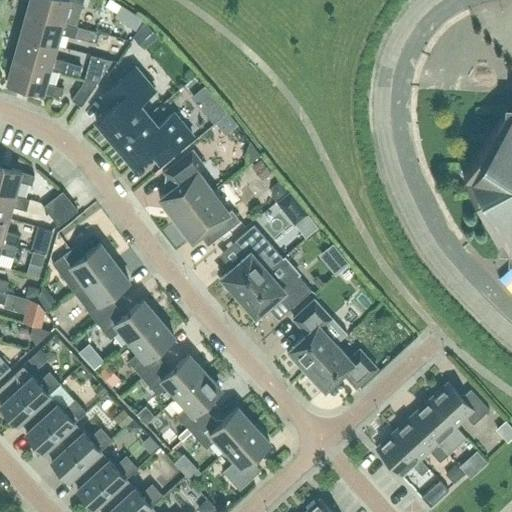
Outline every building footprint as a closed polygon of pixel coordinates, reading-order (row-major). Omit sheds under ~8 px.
[(25,0),(22,11),(25,11),(61,21),(75,25),(81,0),(25,0)] [(119,19),(133,28),(140,18),(126,8),(119,19)] [(25,11),(23,18),(20,18),(16,33),(54,44),(58,32),(73,36),(90,40),(93,29),(76,25),(75,25),(61,21),(25,11)] [(99,31),(94,47),(118,53),(122,38),(99,31)] [(54,44),(16,33),(12,49),(14,50),(12,56),(12,57),(48,67),(63,71),(66,60),(51,56),(54,44)] [(12,57),(12,56),(10,56),(4,75),(7,76),(5,81),(59,96),(62,86),(44,81),(48,67),(12,57)] [(110,104),(94,117),(114,141),(147,113),(137,102),(153,89),(133,64),(112,82),(122,94),(110,104)] [(84,76),(70,98),(80,105),(96,80),(84,76)] [(203,84),(189,96),(202,111),(212,123),(213,122),(226,111),(216,99),(203,84)] [(511,102),(508,103),(508,102),(506,102),(506,108),(461,174),(496,242),(496,249),(498,249),(498,247),(506,248),(505,259),(511,259),(511,102)] [(147,113),(114,141),(133,164),(149,150),(161,140),(170,151),(191,133),(172,110),(156,124),(147,113)] [(174,217),(211,189),(196,168),(202,164),(191,149),(163,170),(171,180),(170,186),(158,195),(174,217)] [(0,189),(12,193),(16,179),(30,183),(33,174),(0,164),(0,189)] [(0,214),(6,216),(9,204),(25,209),(28,198),(12,193),(0,189),(0,214)] [(49,214),(68,199),(61,189),(42,205),(49,214)] [(211,189),(174,217),(190,239),(198,233),(206,244),(239,219),(230,207),(227,210),(211,189)] [(275,200),(285,212),(298,202),(288,190),(275,200)] [(76,208),(68,199),(49,214),(57,223),(76,208)] [(2,228),(6,216),(0,214),(0,239),(15,244),(18,233),(2,228)] [(237,295),(266,269),(255,257),(271,244),(252,223),(233,239),(242,249),(240,251),(239,258),(220,275),(237,295)] [(15,244),(0,239),(0,251),(11,255),(15,244)] [(72,290),(113,260),(99,241),(78,256),(71,246),(51,261),(72,290)] [(281,256),(266,269),(237,295),(254,314),(273,297),(276,300),(282,295),(291,305),(309,288),(297,274),(299,272),(283,254),(281,256)] [(94,320),(114,304),(107,294),(127,279),(113,260),(72,290),(94,320)] [(315,273),(310,277),(317,287),(323,283),(315,273)] [(127,340),(157,316),(142,297),(122,313),(115,305),(114,304),(94,320),(108,337),(119,329),(127,340)] [(305,367),(334,341),(320,325),(329,317),(312,298),(292,317),(305,331),(287,348),(288,349),(286,352),(294,361),(297,359),(305,367)] [(141,376),(160,360),(153,350),(172,334),(157,316),(127,340),(136,350),(126,359),(141,376)] [(334,341),(305,367),(313,376),(310,379),(319,388),(322,386),(323,387),(341,371),(354,385),(375,366),(358,348),(348,357),(334,341)] [(175,395),(203,369),(187,352),(168,369),(161,361),(160,360),(141,376),(156,393),(166,384),(175,395)] [(0,373),(8,366),(0,356),(0,373)] [(21,416),(48,392),(58,383),(48,371),(37,381),(21,363),(0,382),(0,398),(5,404),(1,407),(4,409),(2,411),(11,424),(10,425),(11,426),(21,416)] [(203,369),(175,395),(185,405),(175,414),(190,430),(209,413),(201,404),(219,387),(203,369)] [(428,397),(453,424),(464,415),(472,423),(488,408),(469,387),(460,395),(446,380),(428,397)] [(47,444),(73,420),(84,411),(73,399),(63,409),(48,392),(21,416),(29,425),(26,428),(30,432),(27,435),(30,437),(28,439),(36,452),(36,453),(36,454),(47,444)] [(413,416),(447,452),(455,445),(444,433),(453,424),(428,397),(416,408),(419,410),(413,416)] [(209,413),(190,430),(205,447),(214,438),(224,448),(252,423),(236,405),(217,422),(209,413)] [(447,452),(413,416),(407,421),(405,418),(392,430),(395,432),(418,457),(427,448),(438,460),(447,452)] [(73,420),(47,444),(55,453),(52,456),(56,460),(53,463),(55,466),(53,467),(62,480),(61,481),(62,482),(72,472),(99,448),(110,439),(99,427),(88,437),(73,420)] [(252,423),(224,448),(233,459),(221,470),(238,488),(259,468),(249,457),(268,440),(252,423)] [(395,432),(390,437),(387,434),(375,446),(400,473),(411,463),(420,473),(427,466),(418,457),(395,432)] [(177,447),(167,456),(176,465),(186,457),(177,447)] [(98,500),(125,476),(135,467),(125,455),(114,465),(99,448),(72,472),(81,481),(78,484),(81,488),(78,491),(81,493),(79,495),(88,508),(87,509),(88,510),(98,500)] [(125,476),(98,500),(106,509),(103,511),(141,511),(150,504),(161,495),(150,483),(140,493),(125,476)] [(447,488),(438,479),(420,495),(429,505),(447,488)] [(332,511),(319,497),(306,509),(308,511),(307,511),(332,511)]
